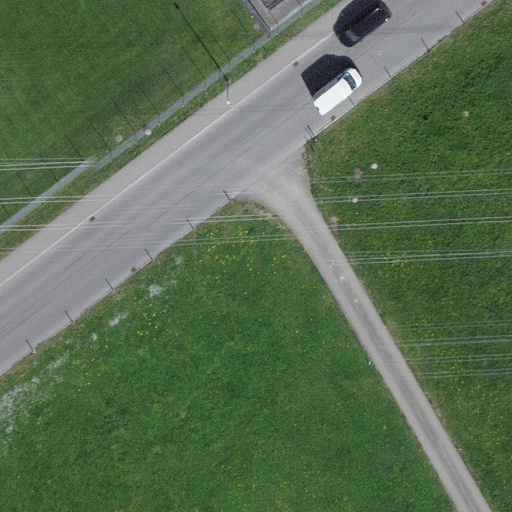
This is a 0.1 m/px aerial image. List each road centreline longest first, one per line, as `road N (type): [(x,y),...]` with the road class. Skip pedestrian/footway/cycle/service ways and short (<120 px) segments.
road 1 (residential): [(0,321),(414,0)]
road 2 (track): [(242,129),(469,511)]
